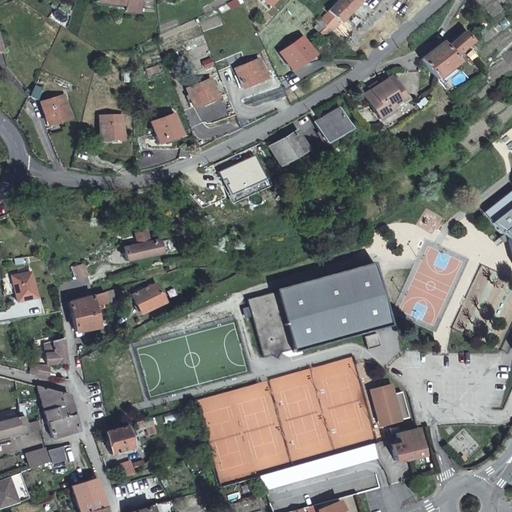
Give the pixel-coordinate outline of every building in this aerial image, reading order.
[(91,0),(92,0),(104,2),(104,0),(116,0),(123,1),(122,6),(121,10),(135,12),(136,0),(91,0)] [(239,5),(236,0),(232,0),(226,4),(229,10),(239,5)] [(333,18),(327,23),(333,29),(359,1),(358,0),(337,0),(327,11),(333,18)] [(333,29),(327,23),(318,33),(323,38),(333,29)] [(470,41),(463,32),(446,45),(442,40),(420,58),(436,78),(458,61),(453,54),(470,41)] [(314,53),(301,35),(279,51),(291,69),(314,53)] [(477,55),(473,57),(479,65),(483,62),(477,55)] [(265,77),(257,57),(233,67),(240,87),(265,77)] [(148,76),(159,72),(156,65),(145,69),(148,76)] [(390,75),(384,79),(377,84),(375,81),(369,86),(371,88),(363,93),(379,117),(393,108),(391,105),(405,96),(390,75)] [(209,77),(186,86),(193,106),(217,97),(209,77)] [(33,86),(30,97),(36,99),(40,88),(33,86)] [(70,118),(64,95),(40,101),(43,113),(47,112),(50,124),(70,118)] [(315,120),(325,139),(350,126),(339,106),(315,120)] [(173,115),(149,124),(156,143),(180,135),(173,115)] [(122,116),(99,117),(100,140),(123,139),(122,116)] [(273,145),(282,161),(305,148),(296,132),(273,145)] [(146,147),(143,137),(136,140),(140,149),(146,147)] [(511,188),(482,211),(499,232),(501,230),(506,237),(511,255),(511,188)] [(119,244),(124,261),(160,251),(156,237),(144,240),(141,228),(139,229),(130,232),(133,240),(119,244)] [(291,349),(389,323),(390,323),(372,260),(367,261),(274,286),(275,289),(246,297),(262,355),(271,352),(275,355),(278,350),(290,347),(291,349)] [(81,263),(71,266),(75,279),(85,275),(81,263)] [(32,271),(12,275),(16,299),(36,296),(32,271)] [(130,294),(138,313),(164,301),(155,283),(130,294)] [(104,300),(102,291),(67,302),(73,330),(96,325),(92,303),(101,301),(104,300)] [(362,334),(366,347),(379,343),(375,330),(362,334)] [(63,338),(52,341),(53,346),(44,347),(46,363),(51,362),(51,365),(57,365),(57,362),(65,361),(65,355),(63,338)] [(29,373),(49,378),(48,366),(31,363),(29,373)] [(42,409),(53,406),(70,402),(67,394),(36,385),(42,409)] [(23,401),(18,402),(20,414),(24,413),(26,413),(23,401)] [(375,407),(379,425),(403,419),(399,401),(375,407)] [(53,406),(57,418),(73,414),(70,402),(53,406)] [(46,421),(57,418),(53,406),(42,409),(46,421)] [(24,413),(20,414),(0,419),(0,435),(18,431),(20,435),(29,433),(26,422),(24,413)] [(57,418),(62,435),(78,430),(73,414),(57,418)] [(153,424),(151,417),(136,421),(138,427),(153,424)] [(51,438),(62,435),(57,418),(46,421),(50,435),(51,438)] [(38,420),(36,420),(26,422),(29,433),(41,430),(38,420)] [(131,446),(125,423),(103,429),(109,452),(131,446)] [(401,458),(423,453),(417,427),(395,432),(397,441),(393,442),(394,447),(390,448),(393,458),(400,456),(401,458)] [(463,427),(446,444),(463,462),(481,446),(463,427)] [(376,457),(372,442),(257,474),(261,489),(376,457)] [(60,447),(45,449),(49,463),(63,460),(60,447)] [(25,460),(28,468),(45,462),(41,448),(24,454),(25,460)] [(118,466),(120,475),(132,472),(129,462),(118,466)] [(373,473),(266,503),(268,511),(287,511),(298,509),(304,508),(314,505),(355,494),(365,491),(377,487),(373,473)] [(0,507),(17,502),(8,475),(0,478),(0,507)] [(83,511),(105,506),(95,476),(69,484),(78,511),(83,511)] [(168,499),(125,511),(124,511),(170,511),(171,511),(168,499)] [(342,511),(338,501),(316,508),(317,511),(342,511)]
